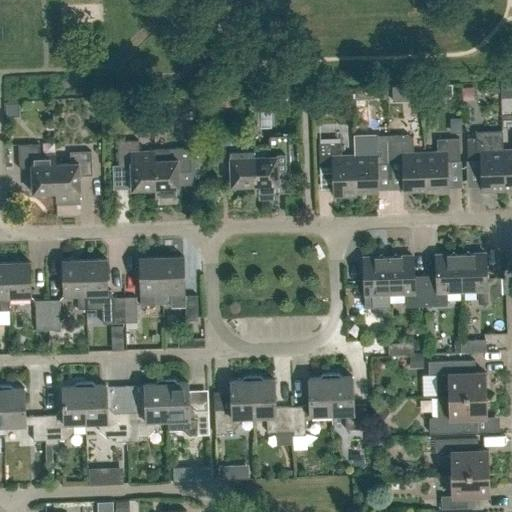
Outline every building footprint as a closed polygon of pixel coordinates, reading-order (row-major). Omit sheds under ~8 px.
[(315,94),(315,113),(332,113),(331,94),(315,94)] [(187,145),(204,144),(203,125),(187,125),(187,145)] [(480,160),(481,191),(504,190),(504,187),(503,187),(502,149),(503,149),(502,130),(475,130),(475,137),(466,137),(467,160),(480,160)] [(230,186),(254,185),(253,156),(254,156),(253,147),(238,148),(237,131),(216,132),(217,161),(229,161),(230,186)] [(408,134),(401,134),(388,135),(389,163),(402,163),(403,191),(425,190),(424,152),(413,152),(413,138),(408,134)] [(268,144),(253,145),(253,147),(254,156),(253,156),(254,185),(254,194),(258,194),(258,199),(275,198),(275,193),(278,193),(277,168),(290,168),(289,135),(268,136),(268,144)] [(388,135),(375,135),(369,135),(363,141),(364,154),(354,154),(355,192),(356,192),(378,192),(377,163),(389,163),(388,135)] [(511,186),(511,135),(511,136),(511,142),(511,148),(503,149),(502,149),(503,187),(504,187),(511,186)] [(459,161),(458,138),(436,138),(437,151),(424,152),(425,190),(425,193),(448,192),(447,161),(459,161)] [(138,140),(117,141),(118,165),(130,164),(131,189),(154,188),(155,188),(154,160),(155,160),(154,151),(139,151),(138,140)] [(333,196),(356,196),(356,192),(355,192),(354,154),(341,155),(341,142),(318,143),(319,166),(332,165),(333,196)] [(39,143),(18,144),(19,168),(31,168),(32,193),(55,192),(56,192),(55,163),(55,154),(39,155),(39,143)] [(154,148),(154,151),(155,160),(154,160),(155,188),(154,188),(155,198),(159,197),(159,203),(176,202),(176,197),(179,197),(178,172),(191,171),(190,147),(154,148)] [(80,200),(79,175),(92,175),(91,151),(70,152),(70,163),(55,163),(56,192),(55,192),(56,201),(80,200)] [(461,290),(477,289),(478,304),(487,303),(485,253),(460,254),(461,290)] [(435,255),(436,280),(425,281),(426,306),(447,305),(446,291),(461,290),(460,254),(435,255)] [(185,320),(198,320),(197,294),(185,295),(185,291),(184,291),(183,256),(161,257),(163,304),(170,304),(170,307),(185,306),(185,320)] [(389,293),(405,292),(405,306),(426,306),(425,281),(414,281),(413,256),(388,257),(389,293)] [(161,257),(139,258),(140,305),(155,305),(155,304),(163,304),(161,257)] [(390,307),(389,293),(388,257),(363,258),(365,308),(390,307)] [(77,295),(78,309),(86,309),(86,295),(85,295),(84,259),(62,260),(63,296),(77,295)] [(102,323),(113,323),(125,322),(124,297),(113,297),(113,295),(109,293),(108,293),(107,259),(84,259),(85,295),(86,295),(86,309),(102,308),(102,323)] [(8,262),(9,297),(31,296),(30,261),(8,262)] [(8,262),(0,262),(0,310),(9,310),(9,297),(8,262)] [(125,322),(137,322),(136,297),(124,297),(125,322)] [(48,330),(60,330),(60,299),(47,300),(48,330)] [(47,300),(35,300),(36,330),(48,330),(47,300)] [(486,351),(485,339),(460,340),(461,352),(486,351)] [(413,354),(413,342),(388,343),(388,354),(413,354)] [(428,374),(440,374),(447,374),(448,396),(486,394),(485,372),(475,372),(474,360),(428,361),(428,374)] [(366,429),(365,403),(353,404),(352,376),(342,376),(338,372),(330,373),(331,414),(335,414),(336,419),(345,418),(346,429),(366,429)] [(309,405),(304,406),(292,406),(293,431),(293,435),(305,435),(305,415),(331,414),(330,373),(322,373),(319,377),(308,377),(309,405)] [(230,380),(231,408),(214,409),(215,434),(227,433),(227,418),(254,417),(252,375),(245,375),(241,380),(230,380)] [(264,379),(260,375),(252,375),(254,417),(266,417),(267,432),(293,431),(292,406),(275,406),(274,379),(264,379)] [(139,437),(147,436),(155,429),(155,421),(167,420),(166,378),(158,379),(154,383),(144,383),(145,405),(138,411),(126,412),(127,441),(139,441),(139,437)] [(181,427),(189,435),(209,434),(208,409),(196,409),(189,403),(188,382),(178,382),(173,378),(166,378),(167,420),(168,428),(181,427)] [(73,431),(73,423),(86,423),(84,381),(77,382),(73,386),(62,386),(63,407),(56,414),(44,415),(45,440),(45,444),(58,443),(58,439),(66,439),(73,431)] [(115,437),(115,441),(127,441),(126,412),(114,412),(107,406),(106,385),(96,385),(92,381),(84,381),(86,423),(98,422),(99,430),(107,438),(115,437)] [(33,440),(45,440),(44,415),(25,415),(24,387),(14,388),(10,384),(2,384),(4,426),(32,425),(33,440)] [(476,417),(487,416),(486,394),(448,396),(437,396),(438,417),(429,417),(429,431),(477,429),(476,417)] [(435,452),(450,451),(450,473),(489,472),(488,450),(478,450),(477,438),(435,439),(435,452)] [(83,478),(104,476),(103,463),(82,465),(83,478)] [(218,478),(233,478),(233,465),(218,466),(218,478)] [(197,466),(198,480),(210,480),(209,466),(197,466)] [(480,507),(479,495),(489,494),(489,472),(450,473),(451,495),(441,496),(441,508),(480,507)]
